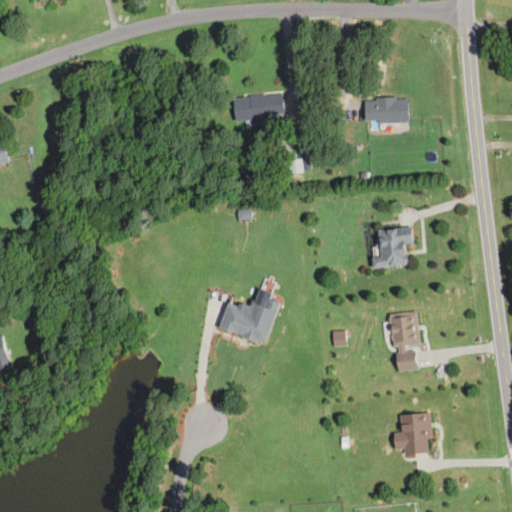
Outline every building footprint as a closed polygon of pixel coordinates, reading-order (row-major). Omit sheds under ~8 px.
[(284,117),(283,94),(234,96),(234,118),(284,117)] [(409,97),(365,97),(365,122),(409,122),(409,97)] [(0,163),(8,160),(1,138),(0,138),(0,163)] [(379,229),(381,255),(372,256),(373,267),(407,265),(405,244),(413,243),(412,226),(379,229)] [(229,298),(220,328),(266,343),(280,302),(268,298),(264,310),(229,298)] [(420,344),(417,310),(390,313),(396,370),(417,368),(415,344),(420,344)] [(0,365),(8,364),(2,333),(0,333),(0,365)] [(432,439),(430,412),(401,414),(404,454),(428,452),(427,439),(432,439)]
